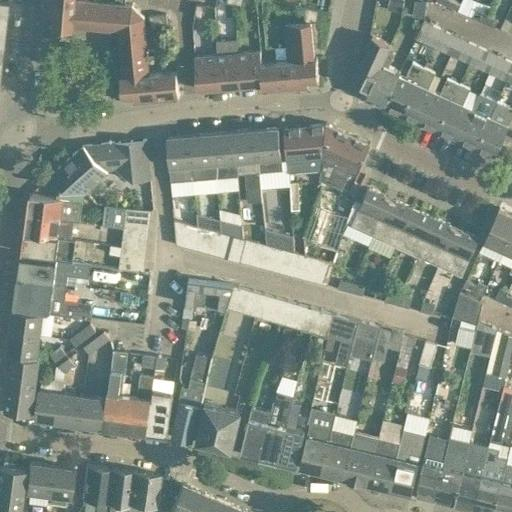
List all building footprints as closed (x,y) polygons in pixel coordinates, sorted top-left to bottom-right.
[(148,53),(144,15),(138,9),(132,3),(125,2),(113,1),(100,0),(49,0),(47,24),(74,27),(74,24),(92,25),(109,27),(111,27),(111,29),(115,33),(119,37),(120,37),(120,38),(122,55),(122,56),(124,73),(121,74),(123,100),(138,99),(142,98),(153,97),(161,97),(168,96),(179,95),(179,91),(179,89),(177,69),(158,70),(150,71),(149,71),(148,53)] [(461,2),(457,0),(448,0),(447,4),(458,9),(461,2)] [(203,17),(205,4),(196,2),(194,15),(203,17)] [(317,20),(320,9),(320,8),(304,5),(305,21),(311,21),(317,20)] [(484,21),(487,14),(476,9),(473,16),(484,21)] [(166,13),(158,14),(159,26),(167,25),(166,13)] [(159,26),(158,14),(149,14),(150,27),(159,26)] [(498,19),(487,14),(484,21),(495,26),(498,19)] [(424,20),(416,37),(424,40),(422,44),(432,49),(441,29),(424,20)] [(320,82),(317,56),(314,56),(314,55),(314,52),(311,21),(305,21),(285,23),(287,54),(288,58),(287,58),(270,59),(262,60),(264,82),(262,82),(263,83),(263,84),(263,87),(275,86),(290,85),(298,84),(305,84),(320,82)] [(451,33),(443,50),(452,53),(459,37),(451,33)] [(381,66),(391,43),(390,43),(373,35),(373,36),(369,44),(368,44),(365,46),(361,54),(362,58),(361,61),(358,68),(360,74),(364,75),(361,82),(369,86),(378,65),(381,66)] [(237,37),(216,39),(217,53),(220,86),(242,84),(238,50),(237,37)] [(459,37),(452,53),(460,57),(468,41),(459,37)] [(264,82),(262,60),(261,48),(238,50),(242,84),(262,82),(264,82)] [(487,50),(480,66),(488,70),(496,54),(487,50)] [(369,86),(364,95),(372,99),(385,105),(399,74),(387,69),(394,55),(387,52),(381,66),(378,65),(369,86)] [(220,86),(217,53),(195,55),(198,88),(220,86)] [(506,79),(511,66),(511,61),(496,54),(488,70),(506,79)] [(403,113),(424,66),(413,61),(405,77),(399,74),(385,105),(403,113)] [(428,87),(435,72),(435,71),(424,66),(403,113),(420,121),(434,90),(428,87)] [(438,129),(459,82),(447,77),(440,93),(434,90),(420,121),(438,129)] [(480,92),(473,108),(463,103),(470,87),(459,82),(438,129),(459,138),(477,147),(498,100),(480,92)] [(511,116),(511,106),(498,100),(477,147),(495,155),(511,116)] [(322,155),(333,125),(327,122),(304,124),(308,169),(321,168),(323,155),(322,155)] [(308,169),(304,124),(284,126),(287,158),(288,158),(289,171),(308,169)] [(321,168),(319,178),(349,190),(353,180),(369,146),(370,143),(371,142),(352,133),(333,125),(322,155),(323,155),(322,168),(321,168)] [(283,169),(279,126),(257,128),(260,171),(283,169)] [(260,171),(257,128),(235,130),(238,173),(245,172),(248,201),(263,200),(260,171)] [(238,173),(235,130),(212,132),(216,177),(238,175),(238,173)] [(216,177),(212,132),(190,134),(194,179),(216,177)] [(194,179),(190,134),(167,136),(171,181),(194,179)] [(151,178),(147,138),(84,144),(106,168),(117,167),(120,166),(120,172),(121,172),(134,179),(151,178)] [(108,170),(106,168),(84,144),(48,176),(58,187),(85,190),(108,170)] [(298,181),(290,181),(292,209),(300,209),(298,181)] [(373,234),(390,197),(368,187),(351,224),(373,234)] [(79,220),(81,200),(29,193),(26,214),(72,221),(73,219),(79,220)] [(395,244),(412,207),(390,197),(373,234),(395,244)] [(125,219),(127,206),(105,204),(103,223),(124,226),(125,219)] [(151,222),(152,209),(127,206),(125,219),(151,222)] [(417,254),(434,217),(412,207),(395,244),(417,254)] [(504,249),(511,231),(511,212),(499,207),(484,240),(504,249)] [(221,230),(220,217),(197,211),(198,224),(210,227),(221,230)] [(70,237),(72,221),(26,214),(24,233),(74,239),(74,237),(70,237)] [(242,224),(220,217),(221,230),(222,231),(234,234),(243,236),(242,224)] [(439,265),(456,227),(434,217),(417,254),(439,265)] [(192,247),(198,224),(175,218),(177,243),(192,247)] [(149,234),(151,222),(125,219),(124,226),(123,231),(149,234)] [(204,251),(210,227),(198,224),(192,247),(204,251)] [(216,254),(222,231),(221,230),(210,227),(204,251),(216,254)] [(295,250),(294,235),(266,227),(267,243),(270,244),(282,247),(294,250),(295,250)] [(461,275),(479,237),(456,227),(439,265),(461,275)] [(148,246),(149,234),(123,231),(122,243),(148,246)] [(228,257),(234,234),(222,231),(216,254),(228,257)] [(24,233),(22,251),(71,257),(74,239),(24,233)] [(240,260),(246,237),(245,237),(243,236),(234,234),(228,257),(240,260)] [(252,263),(258,240),(246,237),(240,260),(252,263)] [(270,244),(267,243),(258,240),(252,263),(264,267),(270,244)] [(146,258),(148,246),(122,243),(121,255),(146,258)] [(276,270),(282,247),(270,244),(264,267),(276,270)] [(288,273),(294,250),(282,247),(276,270),(288,273)] [(300,276),(306,253),(295,250),(294,250),(288,273),(300,276)] [(312,280),(318,256),(306,253),(300,276),(312,280)] [(67,283),(68,273),(89,276),(91,263),(21,254),(18,276),(54,281),(67,283)] [(145,270),(146,258),(121,255),(119,267),(145,270)] [(333,260),(321,257),(318,256),(312,280),(327,284),(333,260)] [(350,290),(352,281),(341,277),(338,287),(350,290)] [(227,307),(234,284),(188,278),(185,302),(220,307),(227,307)] [(466,279),(463,288),(482,296),(487,284),(479,281),(478,284),(466,279)] [(363,293),(365,284),(352,281),(350,290),(363,293)] [(17,285),(14,306),(34,309),(92,316),(93,302),(84,301),(64,298),(65,290),(54,289),(55,285),(35,283),(35,287),(27,286),(17,285)] [(245,312),(252,289),(234,284),(227,307),(245,312)] [(506,294),(506,295),(508,290),(500,287),(495,299),(502,302),(506,294)] [(252,289),(245,312),(257,315),(264,292),(252,289)] [(397,303),(400,294),(387,290),(385,299),(397,303)] [(483,303),(460,291),(453,315),(478,323),(478,320),(483,303)] [(269,319),(275,295),(264,292),(257,315),(269,319)] [(409,306),(412,297),(400,294),(397,303),(409,306)] [(511,297),(506,295),(506,294),(502,302),(511,306),(511,297)] [(280,322),(287,299),(275,295),(269,319),(280,322)] [(292,325),(298,302),(287,299),(280,322),(292,325)] [(433,312),(435,303),(422,300),(420,309),(433,312)] [(303,328),(310,305),(298,302),(292,325),(303,328)] [(315,331),(321,309),(310,305),(303,328),(315,331)] [(43,311),(34,310),(14,307),(8,352),(13,353),(6,407),(32,411),(39,355),(37,355),(43,311)] [(328,335),(334,312),(321,309),(315,331),(328,335)] [(356,328),(359,319),(334,312),(328,335),(342,338),(336,361),(347,364),(350,353),(356,328)] [(371,358),(381,326),(359,319),(356,328),(350,353),(371,358)] [(478,323),(471,347),(492,352),(498,328),(478,320),(478,323)] [(91,322),(81,330),(86,337),(96,329),(91,322)] [(285,325),(280,340),(294,345),(299,330),(285,325)] [(511,357),(511,355),(511,332),(498,328),(492,352),(484,385),(503,390),(504,385),(511,357)] [(402,342),(404,333),(392,329),(388,345),(400,349),(402,342)] [(76,344),(86,337),(81,330),(71,338),(76,344)] [(105,330),(94,338),(99,344),(110,337),(105,330)] [(404,333),(402,342),(411,344),(414,345),(417,336),(404,333)] [(89,352),(99,344),(94,338),(84,345),(89,352)] [(431,365),(437,342),(426,339),(419,362),(431,365)] [(50,352),(56,359),(65,351),(60,344),(50,352)] [(125,428),(130,394),(122,393),(125,370),(128,350),(114,348),(111,368),(108,391),(107,391),(106,406),(103,425),(125,428)] [(193,439),(197,419),(201,401),(202,401),(211,354),(197,351),(189,386),(182,384),(171,434),(193,439)] [(157,355),(157,354),(144,352),(142,365),(155,367),(157,355)] [(164,369),(166,356),(157,355),(155,367),(164,369)] [(65,371),(75,364),(69,356),(59,364),(65,371)] [(147,431),(152,388),(154,374),(141,372),(138,395),(130,394),(125,428),(147,431)] [(486,457),(474,507),(494,511),(506,461),(507,456),(499,454),(511,401),(511,387),(504,385),(503,390),(489,445),(489,444),(486,457)] [(102,425),(105,405),(106,397),(39,388),(35,416),(102,425)] [(147,431),(168,434),(174,391),(152,388),(150,411),(147,431)] [(271,410),(259,455),(266,457),(278,459),(291,401),(293,393),(279,390),(276,400),(274,399),(271,410)] [(232,448),(241,409),(206,401),(197,440),(232,448)] [(291,401),(278,459),(290,462),(297,464),(302,445),(305,430),(297,428),(302,404),(291,401)] [(259,455),(271,410),(252,405),(241,451),(259,455)] [(309,406),(306,422),(354,430),(357,414),(309,406)] [(322,470),(332,428),(310,423),(300,465),(322,470)] [(412,492),(426,433),(404,427),(400,442),(397,456),(390,487),(412,492)] [(344,475),(354,434),(332,428),(322,470),(344,475)] [(368,481),(379,436),(355,430),(354,434),(344,475),(352,477),(352,478),(359,480),(359,479),(368,481)] [(435,498),(449,438),(430,433),(415,493),(435,498)] [(449,438),(435,498),(454,502),(470,440),(450,435),(449,438)] [(397,456),(400,442),(379,436),(368,481),(390,487),(397,456)] [(486,457),(489,444),(470,440),(454,502),(474,507),(486,457)] [(48,492),(51,464),(29,461),(25,489),(48,492)] [(496,511),(511,511),(511,462),(506,461),(494,511),(496,511)] [(0,463),(0,481),(22,485),(24,466),(0,463)] [(105,511),(107,501),(111,467),(86,463),(84,483),(82,499),(84,499),(82,511),(105,511)] [(51,464),(48,492),(51,493),(49,503),(66,505),(67,495),(70,495),(71,487),(74,467),(51,464)] [(112,467),(107,501),(110,501),(108,511),(126,511),(128,503),(132,504),(136,470),(112,467)] [(126,511),(138,511),(140,503),(157,505),(161,473),(136,470),(132,504),(128,503),(126,511)] [(0,500),(19,504),(22,486),(22,485),(0,481),(0,500)] [(173,511),(192,511),(202,490),(187,484),(186,485),(180,482),(168,510),(173,511)] [(216,511),(222,499),(202,490),(192,511),(216,511)] [(240,511),(243,507),(222,499),(216,511),(240,511)] [(18,511),(19,504),(0,500),(0,511),(18,511)]
